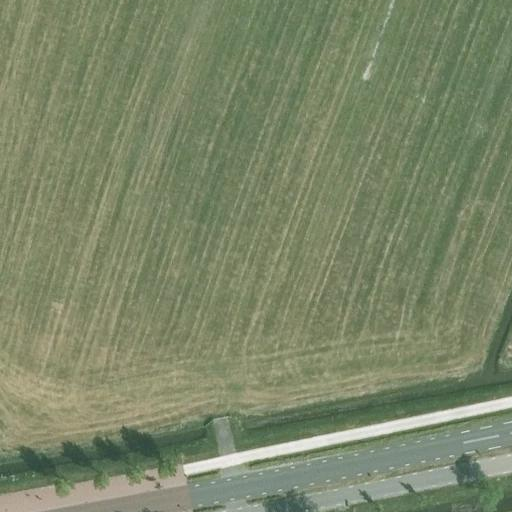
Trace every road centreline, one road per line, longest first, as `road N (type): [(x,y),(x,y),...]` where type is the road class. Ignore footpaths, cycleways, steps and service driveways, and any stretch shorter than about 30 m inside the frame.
road 1 (primary): [(110,511),(511,433)]
road 2 (unclassified): [(262,511),(511,462)]
